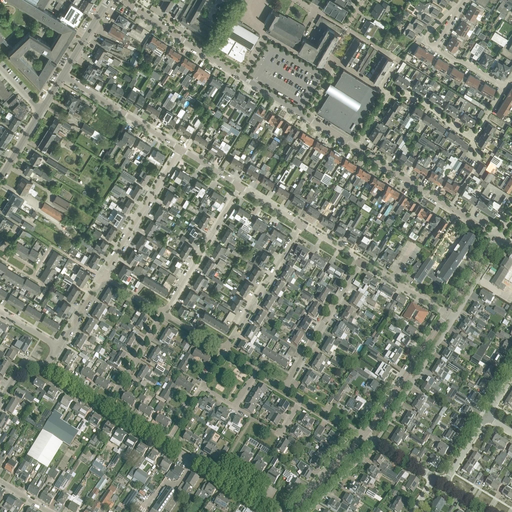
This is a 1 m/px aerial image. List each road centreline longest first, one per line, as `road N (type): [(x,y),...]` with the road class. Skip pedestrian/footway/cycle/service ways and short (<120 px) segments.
road 1 (residential): [(354,147),(208,56)]
road 2 (residential): [(496,236),(354,147)]
road 3 (residential): [(102,277),(180,148)]
road 4 (residential): [(284,387),(362,261)]
road 5 (residential): [(162,310),(240,185)]
road 6 (residential): [(226,345),(302,224)]
road 7 (residential): [(180,148),(62,75)]
